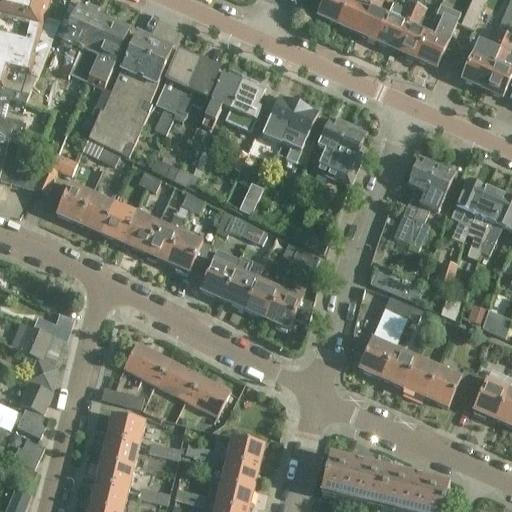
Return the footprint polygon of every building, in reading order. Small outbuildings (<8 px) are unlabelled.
[(63,26),(45,22),(50,0),(0,0),(0,99),(11,103),(27,107),(39,81),(63,26)] [(347,0),(327,0),(319,19),(339,28),(351,1),(347,0)] [(378,45),(390,19),(379,14),(385,0),(374,0),(370,11),(359,37),(378,45)] [(487,0),(474,0),(462,28),(474,33),(487,0)] [(339,28),(359,37),(370,11),(351,1),(339,28)] [(395,8),(390,19),(378,45),(398,54),(418,8),(409,4),(405,12),(395,8)] [(60,42),(46,72),(55,76),(70,83),(72,78),(71,78),(98,18),(96,17),(98,12),(87,7),(85,13),(78,10),(63,44),(60,42)] [(462,82),(482,91),(507,36),(511,25),(511,7),(510,7),(499,32),(494,42),(492,47),(480,42),(462,82)] [(398,54),(417,63),(429,36),(418,31),(427,12),(418,8),(398,54)] [(441,8),(429,36),(417,63),(437,72),(461,17),(441,8)] [(105,41),(113,24),(98,18),(71,78),(72,78),(89,86),(107,42),(105,41)] [(114,25),(113,24),(105,41),(107,42),(89,86),(105,93),(132,34),(114,26),(114,25)] [(102,116),(97,127),(90,143),(104,149),(111,153),(159,45),(139,36),(123,72),(113,96),(104,117),(102,116)] [(511,73),(504,70),(511,50),(511,37),(507,36),(482,91),(493,96),(492,102),(498,104),(502,100),(503,100),(511,79),(511,73)] [(159,45),(111,153),(121,158),(130,162),(150,116),(147,115),(159,88),(175,52),(159,45)] [(181,55),(156,109),(177,118),(177,117),(201,64),(199,63),(198,60),(193,58),(191,59),(181,55)] [(177,118),(175,123),(183,127),(186,121),(187,122),(193,108),(202,112),(206,103),(207,101),(220,73),(210,68),(210,66),(205,63),(202,65),(201,64),(177,117),(177,118)] [(225,76),(201,128),(212,133),(223,109),(231,113),(244,83),(230,77),(230,78),(225,76)] [(259,90),(244,83),(231,113),(245,119),(240,130),(252,135),(263,111),(259,109),(266,94),(258,90),(259,90)] [(0,129),(13,133),(22,135),(24,125),(6,121),(11,103),(0,99),(0,129)] [(287,135),(300,108),(281,100),(259,150),(269,155),(279,132),(287,135)] [(320,117),(300,108),(287,135),(297,140),(287,162),(305,171),(315,148),(308,145),(320,117)] [(169,129),(173,119),(164,115),(159,125),(169,129)] [(327,180),(326,180),(349,130),(331,122),(318,150),(327,154),(317,176),(313,187),(322,191),(327,180)] [(22,135),(13,133),(0,129),(0,156),(6,159),(9,144),(23,147),(25,136),(22,135)] [(362,151),(367,138),(349,130),(326,180),(327,180),(336,184),(338,180),(353,186),(367,153),(362,151)] [(105,165),(111,153),(104,149),(90,143),(84,156),(105,165)] [(115,170),(121,158),(111,153),(105,165),(115,170)] [(236,153),(229,170),(240,175),(241,175),(248,158),(236,153)] [(79,166),(57,156),(50,171),(61,176),(71,181),(79,166)] [(19,162),(6,159),(2,173),(0,182),(0,184),(12,187),(19,162)] [(175,184),(180,173),(182,169),(164,161),(162,164),(158,162),(153,173),(175,184)] [(404,218),(394,241),(410,248),(415,221),(438,169),(419,161),(407,189),(415,192),(404,218)] [(19,162),(12,187),(25,190),(31,165),(19,162)] [(31,165),(25,190),(36,193),(48,170),(31,165)] [(430,230),(424,227),(430,213),(439,217),(456,177),(438,169),(415,221),(410,248),(409,253),(418,257),(430,230)] [(61,176),(50,171),(48,170),(36,193),(49,199),(61,176)] [(197,195),(201,182),(180,173),(175,184),(197,195)] [(145,176),(140,188),(148,192),(154,180),(145,176)] [(154,180),(148,192),(157,197),(163,184),(154,180)] [(451,242),(463,247),(466,238),(475,219),(487,191),(469,183),(451,222),(459,225),(451,242)] [(80,228),(93,197),(71,187),(57,218),(80,228)] [(475,219),(466,238),(474,242),(467,261),(478,264),(481,256),(483,249),(505,200),(487,191),(475,219)] [(80,228),(102,238),(115,207),(93,197),(80,228)] [(197,201),(189,197),(183,210),(192,214),(197,201)] [(490,260),(503,231),(511,235),(511,234),(511,202),(505,200),(483,249),(481,256),(490,260)] [(201,218),(207,206),(197,201),(192,214),(201,218)] [(246,203),(241,214),(251,219),(257,207),(246,203)] [(126,211),(115,207),(102,238),(124,248),(139,213),(127,208),(126,211)] [(124,248),(145,257),(160,226),(149,221),(151,218),(139,213),(124,248)] [(228,242),(237,221),(227,216),(222,228),(218,237),(228,242)] [(158,263),(168,267),(182,236),(186,226),(174,220),(170,230),(160,226),(145,257),(147,258),(147,262),(155,265),(158,263)] [(256,231),(247,226),(241,239),(251,243),(256,231)] [(256,231),(251,243),(259,247),(265,235),(256,231)] [(331,244),(312,235),(306,248),(325,256),(331,244)] [(188,279),(189,276),(191,277),(205,246),(182,236),(168,267),(177,271),(176,274),(188,279)] [(300,252),(290,247),(284,259),(294,264),(300,252)] [(300,252),(294,264),(315,274),(320,262),(321,262),(300,252)] [(224,303),(238,273),(215,263),(201,293),(224,303)] [(440,273),(437,284),(450,288),(455,273),(456,268),(443,263),(440,273)] [(395,298),(400,280),(379,271),(371,288),(395,298)] [(260,283),(238,273),(224,303),(246,313),(260,283)] [(402,281),(400,280),(395,298),(417,308),(423,294),(401,285),(402,281)] [(246,313),(268,323),(281,293),(260,283),(246,313)] [(303,303),(281,293),(268,323),(277,328),(276,330),(287,335),(288,332),(290,333),(295,323),(309,329),(315,308),(303,303)] [(359,373),(382,383),(396,351),(408,324),(414,311),(390,301),(365,359),(362,358),(357,369),(360,370),(359,373)] [(468,322),(483,327),(488,312),(472,307),(468,322)] [(408,324),(418,328),(423,315),(414,311),(408,324)] [(62,316),(57,326),(72,334),(77,324),(62,316)] [(242,319),(233,316),(230,324),(238,328),(242,319)] [(488,317),(483,332),(506,342),(511,325),(511,323),(501,319),(500,322),(488,317)] [(457,329),(448,326),(444,338),(453,341),(457,329)] [(461,344),(464,338),(466,333),(457,329),(453,341),(461,344)] [(31,359),(43,364),(53,341),(34,332),(23,355),(31,359)] [(156,390),(169,363),(138,347),(124,374),(156,390)] [(382,383),(404,392),(417,361),(396,351),(382,383)] [(440,371),(417,361),(404,392),(426,401),(440,371)] [(201,379),(169,363),(156,390),(187,406),(201,379)] [(440,371),(426,401),(449,411),(455,397),(466,401),(476,378),(465,373),(462,381),(440,371)] [(28,385),(29,385),(53,397),(56,384),(33,373),(28,385)] [(466,401),(477,406),(473,414),(497,424),(510,393),(487,383),(476,378),(466,401)] [(201,379),(187,406),(218,422),(232,395),(201,379)] [(55,398),(29,385),(19,407),(27,411),(44,420),(55,398)] [(497,424),(511,430),(511,393),(510,393),(497,424)] [(121,409),(142,414),(145,402),(124,397),(121,409)] [(41,443),(50,422),(44,420),(27,411),(17,431),(41,443)] [(113,419),(108,441),(141,449),(146,427),(113,419)] [(0,444),(3,446),(9,433),(0,428),(0,444)] [(233,440),(227,464),(260,472),(266,449),(233,440)] [(135,472),(141,449),(108,441),(102,463),(135,472)] [(17,465),(35,474),(46,450),(28,442),(24,452),(20,450),(14,464),(17,465)] [(151,457),(165,461),(168,451),(154,447),(151,457)] [(186,458),(200,462),(203,452),(189,449),(186,458)] [(165,461),(180,464),(182,455),(168,451),(165,461)] [(217,456),(203,452),(200,462),(214,465),(217,456)] [(322,499),(376,511),(381,511),(391,475),(331,461),(322,499)] [(97,486),(130,495),(135,472),(102,463),(97,486)] [(198,480),(201,468),(185,464),(182,475),(198,480)] [(255,494),(260,472),(227,464),(222,486),(255,494)] [(7,486),(29,496),(39,476),(35,474),(17,465),(7,486)] [(391,475),(381,511),(444,511),(450,490),(391,475)] [(103,511),(125,511),(130,495),(97,486),(91,509),(103,511)] [(216,509),(228,511),(250,511),(255,494),(222,486),(216,509)] [(7,511),(26,511),(32,500),(16,492),(7,511)] [(140,502),(154,506),(157,497),(142,493),(140,502)] [(175,504),(189,507),(192,498),(177,494),(175,504)] [(154,506),(168,509),(171,500),(157,497),(154,506)] [(206,502),(192,498),(189,507),(204,511),(206,502)]
